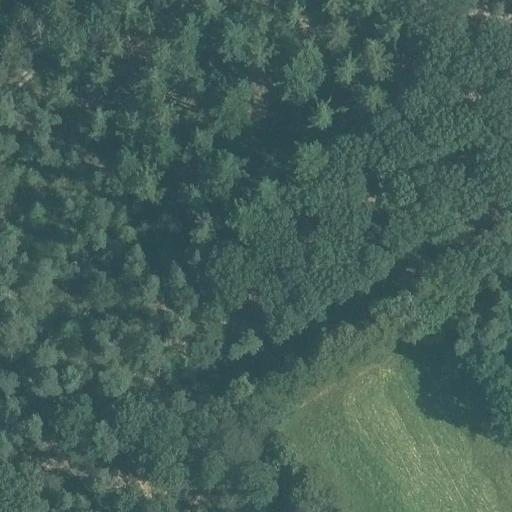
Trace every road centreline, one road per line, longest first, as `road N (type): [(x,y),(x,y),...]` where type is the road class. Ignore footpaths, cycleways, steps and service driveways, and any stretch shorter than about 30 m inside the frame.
road 1 (track): [(511,169),(369,0)]
road 2 (track): [(0,99),(118,0)]
